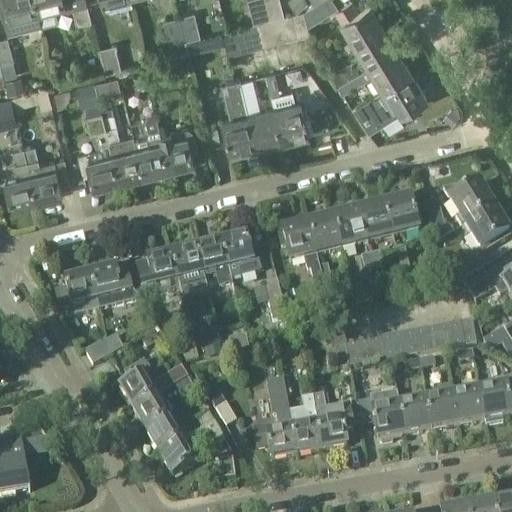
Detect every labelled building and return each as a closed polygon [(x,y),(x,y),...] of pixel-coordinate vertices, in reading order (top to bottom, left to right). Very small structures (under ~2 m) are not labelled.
[(43,27),(36,0),(0,0),(0,3),(8,36),(43,27)] [(36,0),(43,27),(59,23),(55,8),(72,4),(78,26),(92,23),(86,0),(36,0)] [(133,7),(131,0),(103,0),(104,3),(105,3),(106,9),(111,12),(133,7)] [(269,20),(263,0),(247,0),(254,24),(269,20)] [(279,0),(263,0),(269,20),(284,16),(279,0)] [(331,0),(324,0),(304,14),(308,28),(338,9),(331,0)] [(349,49),(356,45),(385,28),(370,5),(358,13),(352,2),(335,13),(342,23),(342,22),(348,32),(341,37),(349,49)] [(304,12),(292,15),(299,38),(310,35),(308,28),(304,14),(304,12)] [(194,14),(179,17),(185,41),(200,38),(194,14)] [(287,41),(299,38),(292,15),(281,18),(287,41)] [(188,53),(185,41),(179,17),(164,21),(173,57),(188,53)] [(281,18),(269,21),(276,44),(287,41),(281,18)] [(276,44),(269,21),(258,24),(264,47),(276,44)] [(258,24),(246,27),(253,50),(264,47),(258,24)] [(246,27),(234,30),(240,53),(253,50),(246,27)] [(356,45),(370,68),(398,50),(385,28),(356,45)] [(229,56),(240,53),(234,30),(222,33),(229,56)] [(8,39),(0,40),(0,64),(0,65),(14,62),(8,39)] [(115,45),(100,49),(106,73),(122,69),(115,45)] [(370,68),(384,90),(412,73),(398,50),(370,68)] [(188,53),(173,57),(171,57),(174,70),(191,65),(188,53)] [(353,63),(332,76),(339,87),(350,80),(360,74),(353,63)] [(428,98),(412,73),(384,90),(353,109),(370,133),(379,128),(374,120),(399,105),(404,113),(428,98)] [(273,96),(280,94),(275,74),(267,76),(272,96),(273,96)] [(360,74),(350,80),(354,88),(364,81),(360,74)] [(114,79),(96,83),(99,95),(117,91),(114,79)] [(253,79),(242,82),(244,90),(245,94),(256,91),(253,79)] [(258,148),(250,115),(247,103),(245,94),(244,90),(242,82),(242,80),(228,84),(230,93),(226,94),(232,119),(224,121),(232,154),(258,148)] [(96,83),(77,88),(83,108),(101,104),(99,95),(96,83)] [(274,109),(276,108),(284,142),(309,135),(315,133),(310,116),(305,118),(301,102),(296,104),(293,91),(280,94),(273,96),(272,96),(271,96),(274,109)] [(0,113),(15,110),(12,98),(0,101),(0,113)] [(274,109),(250,115),(258,148),(284,142),(276,108),(274,109)] [(136,141),(138,149),(145,176),(170,170),(162,136),(156,112),(146,115),(147,119),(145,120),(150,138),(136,141)] [(95,188),(121,182),(107,130),(103,113),(87,117),(92,135),(97,133),(100,146),(101,146),(102,150),(79,155),(84,177),(91,175),(95,188)] [(107,130),(121,182),(145,176),(138,149),(136,141),(135,136),(121,140),(118,127),(117,128),(107,130)] [(172,133),(162,136),(170,170),(182,167),(185,169),(191,167),(193,164),(195,164),(193,153),(200,151),(196,136),(194,136),(192,132),(189,130),(185,130),(172,133)] [(36,147),(25,150),(31,175),(40,205),(44,204),(43,201),(50,199),(50,202),(60,200),(59,197),(64,196),(61,187),(72,184),(66,160),(40,166),(39,161),(36,147)] [(31,175),(25,150),(14,152),(18,165),(16,166),(19,178),(6,182),(13,208),(38,202),(39,205),(40,205),(31,175)] [(444,191),(460,218),(457,220),(463,229),(495,209),(480,185),(468,192),(464,186),(444,191)] [(411,199),(385,206),(393,239),(420,233),(411,199)] [(434,231),(445,228),(438,201),(427,204),(434,231)] [(385,206),(359,212),(368,246),(393,239),(385,206)] [(510,234),(495,209),(463,229),(469,239),(472,237),(481,252),(484,256),(511,238),(511,237),(510,234)] [(359,212),(335,218),(343,252),(368,246),(359,212)] [(335,218),(309,225),(317,258),(343,252),(335,218)] [(291,265),(305,262),(307,274),(310,273),(317,300),(327,298),(323,282),(320,269),(317,258),(309,225),(283,231),(291,265)] [(445,228),(434,231),(437,244),(452,234),(448,227),(445,228)] [(223,243),(232,280),(262,273),(256,249),(251,250),(248,237),(223,243)] [(199,249),(205,276),(216,273),(220,289),(233,286),(232,280),(223,243),(199,249)] [(404,248),(396,250),(399,263),(408,261),(404,248)] [(204,276),(205,276),(199,249),(173,255),(182,290),(185,302),(209,297),(204,276)] [(182,290),(173,255),(161,258),(160,254),(150,256),(151,261),(147,262),(148,265),(137,267),(140,278),(144,297),(155,294),(156,297),(182,290)] [(370,256),(374,270),(382,267),(379,254),(370,256)] [(365,272),(374,270),(370,256),(361,258),(365,272)] [(448,291),(475,274),(469,264),(446,278),(448,291)] [(329,267),(320,269),(323,282),(332,280),(329,267)] [(116,269),(91,276),(99,312),(125,306),(122,296),(123,296),(116,269)] [(418,294),(418,293),(413,274),(402,276),(407,297),(418,294)] [(99,312),(91,276),(65,282),(72,309),(75,318),(99,312)] [(511,278),(503,284),(511,298),(511,278)] [(497,290),(490,280),(470,292),(476,303),(497,290)] [(287,319),(278,283),(267,286),(271,305),(269,305),(274,323),(287,319)] [(462,324),(466,348),(477,346),(472,322),(462,324)] [(450,326),(454,350),(466,348),(462,324),(450,326)] [(450,326),(439,328),(443,352),(454,350),(450,326)] [(439,328),(427,330),(431,354),(443,352),(439,328)] [(347,347),(344,330),(330,333),(333,350),(335,349),(339,370),(350,369),(346,347),(347,347)] [(416,332),(420,356),(431,354),(427,330),(416,332)] [(495,335),(502,348),(511,343),(504,330),(495,335)] [(158,331),(141,341),(146,351),(164,340),(158,331)] [(416,332),(404,334),(408,358),(420,356),(416,332)] [(404,334),(393,336),(397,360),(405,359),(408,358),(404,334)] [(381,338),(385,362),(397,360),(393,336),(381,338)] [(106,342),(114,356),(124,350),(116,337),(107,343),(106,341),(106,342)] [(230,340),(233,354),(249,351),(246,337),(230,340)] [(381,338),(370,341),(374,364),(385,362),(381,338)] [(358,343),(362,366),(374,364),(370,341),(358,343)] [(94,367),(114,356),(106,342),(86,354),(94,367)] [(351,369),(362,366),(358,343),(347,345),(351,369)] [(511,343),(502,348),(510,361),(511,360),(511,343)] [(196,347),(179,351),(187,364),(199,361),(196,347)] [(472,352),(457,355),(459,364),(474,361),(472,352)] [(419,362),(421,371),(435,368),(434,359),(419,362)] [(406,374),(421,371),(419,362),(404,365),(406,374)] [(133,412),(157,398),(146,378),(151,375),(145,364),(126,375),(131,384),(120,390),(133,412)] [(507,387),(480,392),(486,423),(511,418),(511,409),(511,403),(511,402),(511,378),(506,379),(507,387)] [(181,397),(193,389),(187,380),(175,387),(181,397)] [(272,461),(298,457),(292,430),(289,414),(283,381),(266,384),(272,419),(275,418),(278,432),(269,434),(268,430),(255,432),(259,452),(270,450),(272,461)] [(480,392),(454,396),(459,428),(486,423),(480,392)] [(395,439),(406,437),(400,406),(398,394),(371,399),(372,403),(359,405),(363,429),(376,427),(378,442),(380,442),(382,446),(394,444),(395,439)] [(454,396),(427,401),(433,433),(459,428),(454,396)] [(324,397),(313,399),(318,425),(324,452),(349,447),(347,434),(355,432),(350,408),(327,412),(324,397)] [(146,434),(170,419),(157,398),(133,412),(146,434)] [(303,411),(289,414),(292,430),(298,457),(324,452),(318,425),(313,399),(301,401),(303,411)] [(433,433),(427,401),(400,406),(406,437),(433,433)] [(227,404),(216,411),(226,429),(238,422),(227,404)] [(196,422),(202,431),(215,424),(209,414),(196,422)] [(146,434),(160,456),(184,442),(176,430),(179,429),(173,418),(170,420),(170,419),(146,434)] [(214,452),(227,444),(215,424),(202,431),(184,442),(160,456),(173,479),(197,465),(190,453),(209,442),(214,452)] [(0,498),(31,494),(22,438),(0,441),(0,498)] [(511,511),(511,500),(495,503),(496,511),(511,511)] [(469,511),(496,511),(495,503),(469,508),(469,511)]
